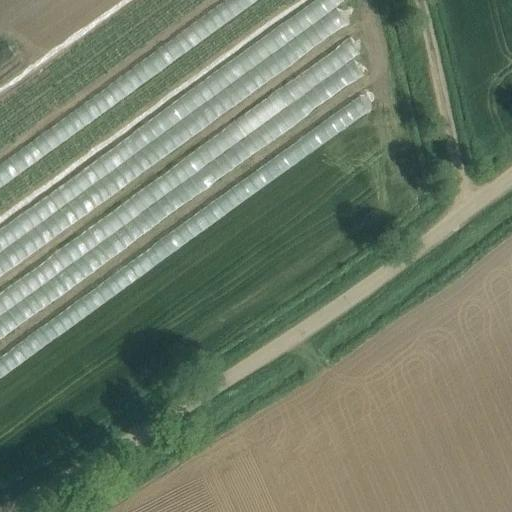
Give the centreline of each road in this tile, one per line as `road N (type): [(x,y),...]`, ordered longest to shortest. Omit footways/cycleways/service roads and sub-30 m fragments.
road 1 (unclassified): [(21,511),(248,370),(511,173)]
road 2 (track): [(469,205),(457,191),(410,0)]
